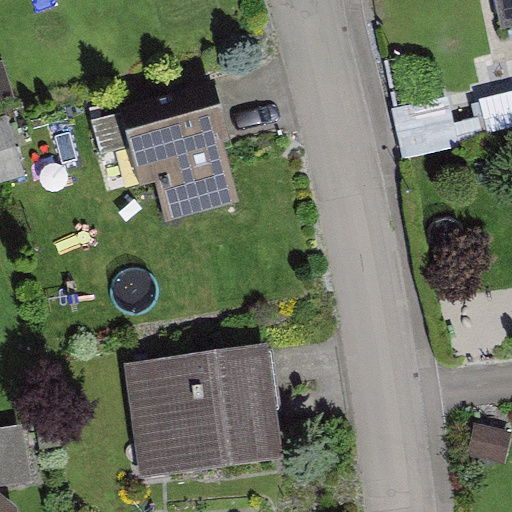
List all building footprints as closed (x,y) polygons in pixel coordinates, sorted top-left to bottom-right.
[(156,190),(166,227),(175,224),(232,209),(240,207),(226,153),(231,152),(215,91),(120,116),(141,194),(156,190)] [(399,112),(409,159),(490,141),(480,94),(399,112)] [(511,96),(486,102),(493,131),(511,126),(511,96)] [(0,166),(18,162),(3,111),(0,111),(0,166)] [(257,340),(129,356),(144,467),(271,451),(257,340)] [(0,426),(0,475),(21,472),(16,424),(0,426)] [(0,511),(19,511),(0,498),(0,511)]
